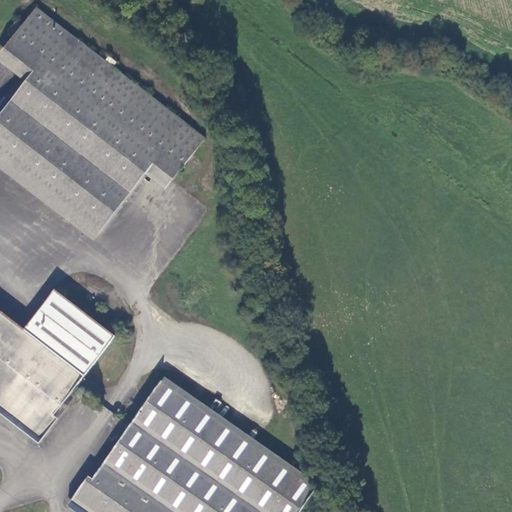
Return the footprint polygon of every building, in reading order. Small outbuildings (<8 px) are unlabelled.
[(203,137),(34,8),(18,28),(13,23),(5,33),(11,37),(8,42),(37,64),(23,83),(0,112),(0,166),(93,238),(142,174),(157,155),(177,171),(203,137)] [(0,51),(0,66),(23,83),(37,64),(8,42),(0,51)] [(162,190),(177,171),(157,155),(142,174),(162,190)] [(54,415),(114,338),(54,292),(24,331),(0,312),(0,412),(39,443),(58,418),(54,415)] [(299,511),(319,485),(166,377),(93,480),(88,476),(68,505),(78,511),(299,511)]
